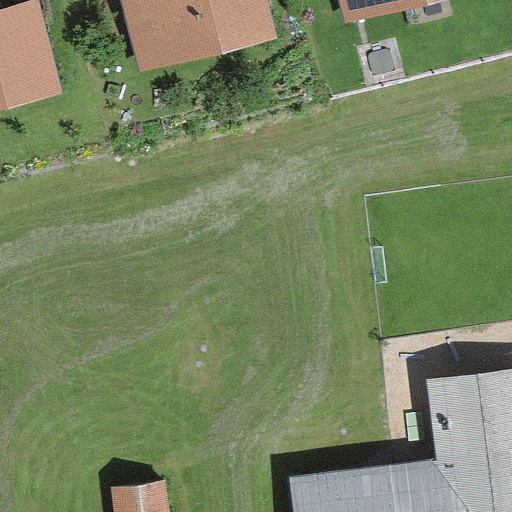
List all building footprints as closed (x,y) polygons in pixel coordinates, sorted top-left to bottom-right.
[(38,0),(0,0),(0,106),(63,89),(38,0)] [(270,0),(124,0),(142,70),(280,37),(270,0)] [(341,0),(346,19),(414,0),(341,0)] [(298,511),(511,511),(511,363),(429,374),(439,456),(294,475),(298,511)] [(170,511),(165,477),(111,485),(115,511),(170,511)]
